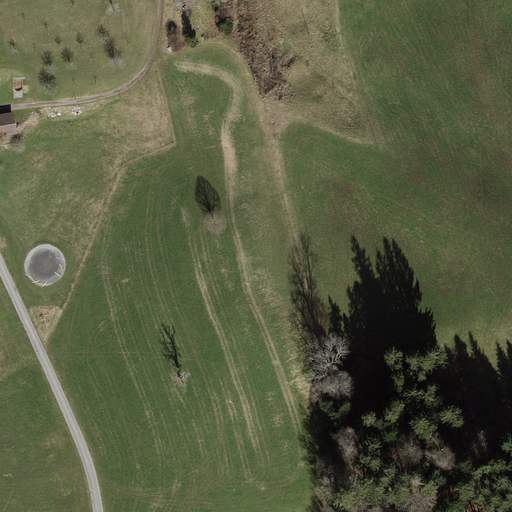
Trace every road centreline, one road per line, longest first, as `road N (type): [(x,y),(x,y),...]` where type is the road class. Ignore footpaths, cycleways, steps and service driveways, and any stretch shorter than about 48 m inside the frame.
road 1 (unclassified): [(96,511),(88,460),(0,260)]
road 2 (track): [(159,0),(153,54),(140,78),(95,100),(0,111)]
